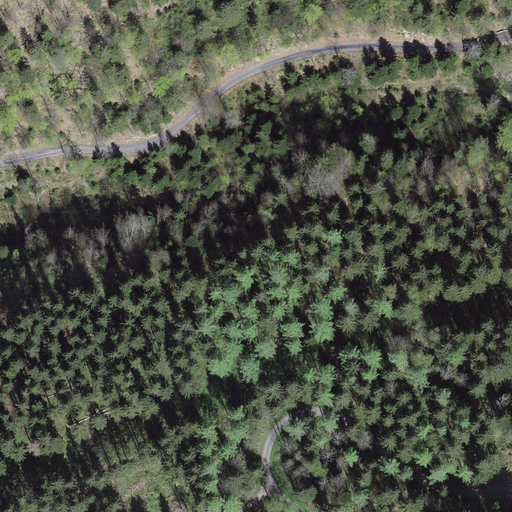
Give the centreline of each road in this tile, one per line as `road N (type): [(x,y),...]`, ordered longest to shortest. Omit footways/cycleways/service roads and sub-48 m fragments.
road 1 (unclassified): [(0,161),(149,143),(240,76),(282,59),(358,45),(454,45),(511,27)]
road 2 (unclassified): [(511,483),(440,489),(339,417),(305,412),(278,426),(265,458),(271,485),(298,511)]
